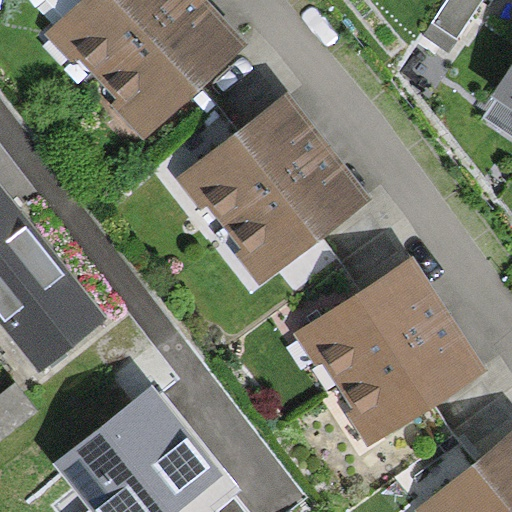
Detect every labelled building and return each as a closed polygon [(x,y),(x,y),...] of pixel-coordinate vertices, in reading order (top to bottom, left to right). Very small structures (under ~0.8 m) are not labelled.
[(147,121),(245,27),(219,0),(77,0),(53,23),(147,121)] [(460,53),(491,0),(457,0),(435,38),(460,53)] [(511,53),(487,93),(511,109),(511,53)] [(263,266),(371,180),(290,80),(183,166),(263,266)] [(4,168),(0,170),(0,319),(37,368),(112,311),(4,168)] [(374,427),(487,352),(417,247),(304,323),(374,427)] [(145,380),(46,458),(89,511),(163,511),(217,469),(145,380)] [(511,511),(511,423),(511,422),(403,511),(511,511)]
